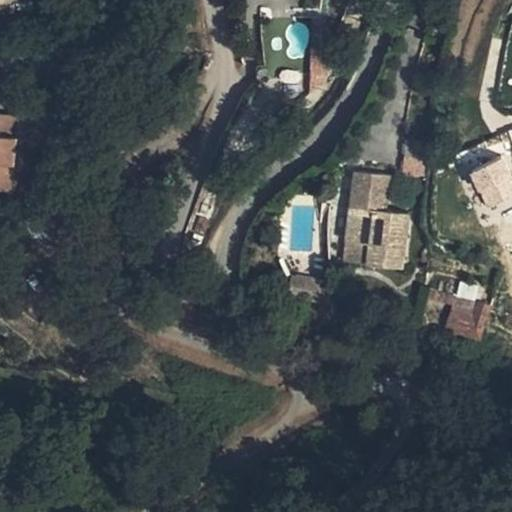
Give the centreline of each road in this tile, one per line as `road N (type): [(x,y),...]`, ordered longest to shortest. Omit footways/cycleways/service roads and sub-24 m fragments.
road 1 (residential): [(224,78),(209,84),(155,150),(66,205),(58,242),(91,295),(285,368),(304,387),(300,412),(284,427),(147,511)]
road 2 (residential): [(224,78),(221,111),(169,245),(175,267),(201,282),(223,277),(228,228),(247,196),(350,101),(395,0)]
road 3 (unknown): [(304,387),(384,385),(402,402),(397,453),(357,511)]
road 4 (residential): [(0,54),(83,64),(110,57),(134,42),(147,0)]
